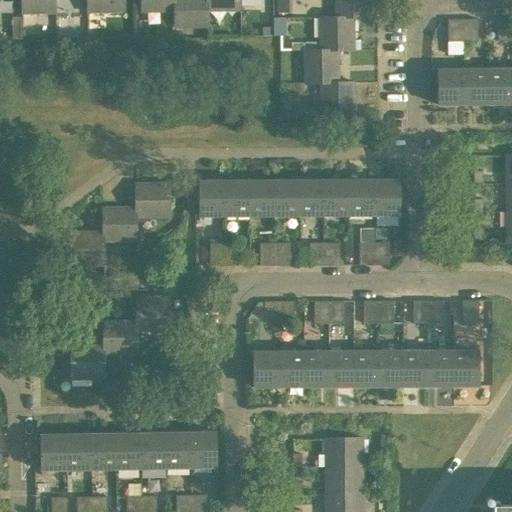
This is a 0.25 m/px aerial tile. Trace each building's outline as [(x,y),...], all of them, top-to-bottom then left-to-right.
[(21,0),(22,14),(56,14),(56,0),(21,0)] [(87,0),(87,13),(120,13),(120,0),(87,0)] [(173,12),(173,0),(140,0),(141,12),(173,12)] [(206,0),(173,0),(173,12),(173,28),(207,28),(207,12),(206,12),(206,0)] [(206,0),(206,12),(207,12),(240,11),(239,0),(206,0)] [(335,0),(335,18),(353,18),(368,18),(368,0),(335,0)] [(353,18),(335,18),(319,18),(319,50),(319,51),(337,51),(353,51),(353,18)] [(476,19),(461,20),(461,42),(476,42),(476,19)] [(496,42),(511,42),(510,19),(495,19),(496,42)] [(446,42),(461,42),(461,20),(446,20),(446,42)] [(273,27),(262,27),(262,36),(273,36),(273,27)] [(13,38),(22,38),(21,29),(17,29),(13,33),(13,38)] [(337,51),(319,51),(319,50),(316,50),(304,50),(304,86),(319,86),(337,86),(337,83),(337,51)] [(437,105),(462,105),(462,69),(436,69),(437,105)] [(487,104),(487,69),(462,69),(462,105),(487,104)] [(511,104),(511,69),(487,69),(487,104),(511,104)] [(337,83),(337,86),(319,86),(319,117),(353,117),(353,83),(337,83)] [(473,185),(482,185),(482,171),(473,171),(473,185)] [(199,217),(224,217),(224,181),(199,181),(199,217)] [(248,216),(248,181),(224,181),(224,217),(248,216)] [(274,216),(274,181),(248,181),(248,216),(274,216)] [(299,216),(299,181),(274,181),(274,216),(299,216)] [(299,181),(299,216),(323,216),(323,181),(299,181)] [(323,181),(323,216),(348,216),(348,181),(323,181)] [(348,181),(348,216),(373,216),(373,181),(348,181)] [(399,181),(373,181),(373,216),(399,216),(399,181)] [(134,184),(134,208),(134,218),(136,218),(168,218),(168,184),(134,184)] [(473,213),(482,212),(482,199),(473,199),(473,213)] [(102,208),(102,233),(102,242),(103,242),(136,242),(136,218),(134,218),(134,208),(102,208)] [(473,241),(483,241),(482,227),(473,227),(473,241)] [(373,266),(373,243),(373,231),(359,231),(358,266),(373,266)] [(103,242),(102,242),(102,233),(69,233),(69,267),(103,266),(103,242)] [(259,266),(274,266),(274,243),(259,243),(259,266)] [(289,243),(274,243),(274,266),(289,266),(289,243)] [(308,266),(323,266),(323,243),(308,243),(308,266)] [(338,243),(323,243),(323,266),(338,266),(338,243)] [(388,243),(373,243),(373,266),(388,266),(388,243)] [(209,267),(224,267),(224,244),(209,244),(209,267)] [(239,244),(224,244),(224,267),(239,266),(239,244)] [(392,245),(392,256),(402,256),(402,244),(392,245)] [(135,298),(135,322),(135,331),(137,331),(169,331),(169,297),(135,298)] [(412,324),(427,324),(427,301),(412,302),(412,324)] [(442,301),(427,301),(427,324),(442,323),(442,301)] [(462,323),(477,323),(477,301),(462,301),(462,323)] [(264,324),(278,324),(278,302),(263,302),(264,324)] [(293,302),(278,302),(278,324),(293,324),(293,302)] [(313,324),(328,324),(328,302),(313,302),(313,324)] [(343,302),(328,302),(328,324),(343,324),(343,302)] [(363,324),(378,324),(378,302),(363,302),(363,324)] [(393,302),(378,302),(378,324),(393,324),(393,302)] [(137,331),(135,331),(135,322),(102,322),(102,345),(102,356),(104,356),(137,356),(137,331)] [(104,356),(102,356),(102,345),(70,346),(71,379),(104,379),(104,356)] [(402,387),(402,351),(377,352),(377,387),(402,387)] [(402,351),(402,387),(426,387),(426,351),(402,351)] [(426,351),(426,387),(451,387),(451,351),(426,351)] [(477,351),(451,351),(451,387),(477,387),(477,351)] [(253,387),(278,387),(278,352),(253,352),(253,387)] [(302,387),(302,352),(278,352),(278,387),(302,387)] [(328,387),(328,352),(302,352),(302,387),(328,387)] [(352,387),(352,352),(328,352),(328,387),(352,387)] [(377,387),(377,352),(352,352),(352,387),(377,387)] [(165,469),(164,433),(140,434),(140,469),(165,469)] [(190,469),(189,433),(164,433),(165,469),(190,469)] [(215,433),(189,433),(190,469),(216,468),(215,433)] [(116,470),(115,434),(90,435),(90,470),(116,470)] [(140,469),(140,434),(115,434),(116,470),(140,469)] [(41,471),(66,471),(65,435),(41,435),(41,471)] [(90,470),(90,435),(65,435),(66,471),(90,470)] [(324,438),(324,467),(362,467),(362,438),(324,438)] [(292,468),(301,468),(301,454),(292,454),(292,468)] [(325,495),(363,495),(362,467),(324,467),(325,495)] [(293,496),(302,496),(302,482),(292,482),(293,496)] [(205,511),(205,494),(190,495),(190,511),(205,511)] [(156,511),(156,495),(141,496),(141,511),(156,511)] [(175,511),(190,511),(190,495),(175,495),(175,511)] [(362,511),(363,495),(325,495),(324,511),(362,511)] [(77,511),(91,511),(92,496),(77,496),(77,511)] [(106,511),(107,496),(92,496),(91,511),(106,511)] [(126,511),(141,511),(141,496),(126,496),(126,511)] [(50,497),(50,511),(66,511),(66,497),(50,497)] [(511,511),(511,503),(492,504),(491,511),(511,511)]
